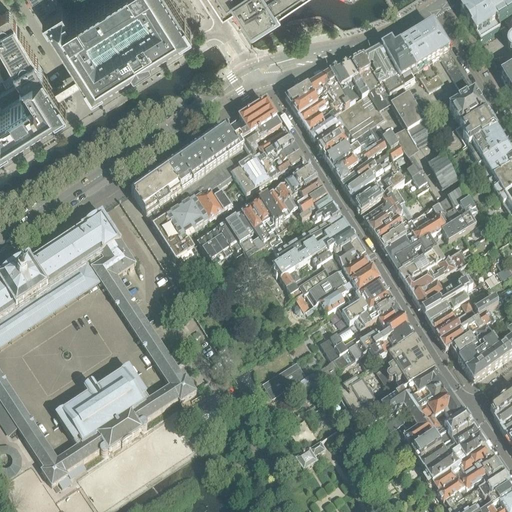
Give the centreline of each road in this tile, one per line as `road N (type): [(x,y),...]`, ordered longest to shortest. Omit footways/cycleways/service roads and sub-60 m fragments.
road 1 (residential): [(261,83),(471,405)]
road 2 (residential): [(0,245),(198,112)]
road 3 (residential): [(223,26),(87,111)]
road 4 (residential): [(511,134),(434,9)]
road 5 (residential): [(312,60),(434,9)]
road 6 (residential): [(18,0),(87,111)]
